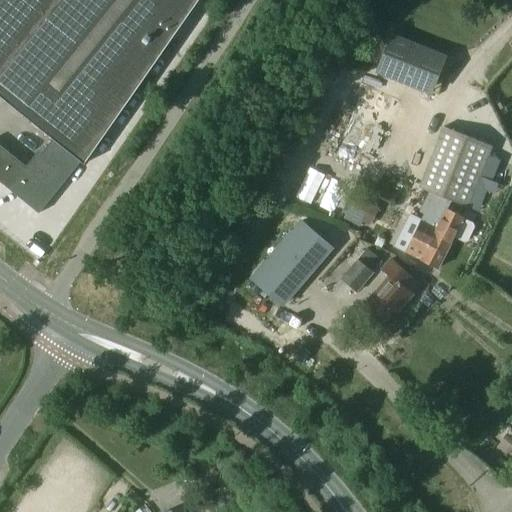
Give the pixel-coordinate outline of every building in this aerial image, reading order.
[(84,164),(187,17),(198,0),(79,0),(1,97),(54,140),(42,155),(39,153),(26,168),(0,147),(0,181),(39,212),(80,161),(84,164)] [(0,0),(0,95),(1,97),(79,0),(0,0)] [(391,37),(378,70),(432,92),(445,59),(391,37)] [(443,127),(418,188),(429,193),(419,212),(423,215),(421,220),(410,243),(404,240),(400,249),(405,252),(405,253),(439,270),(454,238),(464,242),(468,241),(474,227),(474,223),(464,219),(464,217),(448,209),(452,202),(469,208),(493,147),(443,127)] [(306,167),(294,195),(312,203),(324,175),(306,167)] [(371,218),(367,202),(348,207),(352,223),(371,218)] [(253,280),(282,305),(331,247),(302,222),(253,280)] [(360,257),(358,260),(357,259),(340,279),(357,293),(374,273),(373,272),(383,261),(368,248),(360,257)] [(414,279),(391,260),(383,270),(390,276),(363,308),(385,327),(412,294),(406,289),(414,279)]
